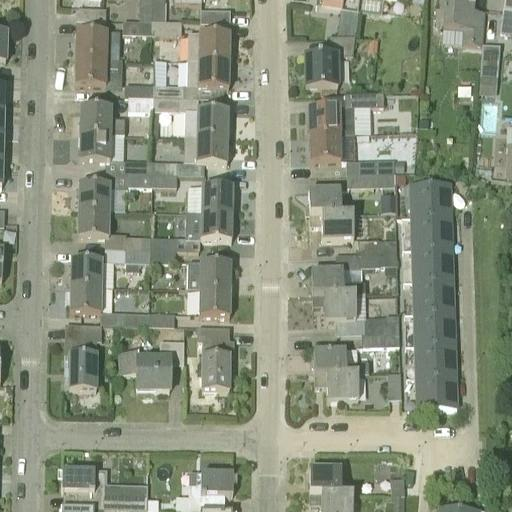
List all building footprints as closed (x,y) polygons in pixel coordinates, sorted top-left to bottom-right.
[(138,0),(138,28),(151,28),(151,0),(138,0)] [(151,0),(151,28),(164,28),(164,0),(151,0)] [(200,9),(200,0),(173,0),(174,8),(200,9)] [(357,18),(359,3),(358,3),(358,0),(317,0),(315,13),(357,18)] [(473,0),(438,0),(438,14),(443,14),(442,34),(462,36),(461,50),(481,51),(484,18),(472,17),(473,0)] [(511,0),(504,0),(500,38),(511,39),(511,0)] [(75,27),(95,28),(105,28),(105,15),(76,14),(75,27)] [(199,30),(209,30),(229,31),(229,18),(200,17),(199,30)] [(151,28),(138,28),(122,27),(121,41),(151,41),(151,28)] [(180,29),(164,28),(151,28),(151,41),(180,42),(180,29)] [(118,66),(119,39),(75,38),(74,65),(105,66),(118,66)] [(228,68),(228,41),(187,40),(186,68),(228,68)] [(354,44),(326,44),(326,63),(303,63),(304,94),(336,93),(336,64),(352,63),(354,44)] [(479,83),(497,84),(499,52),(481,51),(479,83)] [(105,66),(74,65),(74,92),(104,93),(105,66)] [(227,95),(228,68),(186,68),(186,95),(227,95)] [(128,104),(152,105),(153,92),(124,91),(123,104),(128,104)] [(152,105),(181,106),(181,93),(153,92),(152,105)] [(383,113),(382,99),(343,101),(344,114),(307,115),(308,142),(339,141),(354,141),(353,114),(383,113)] [(483,102),(482,130),(498,131),(499,102),(483,102)] [(152,118),(152,105),(128,104),(128,117),(152,118)] [(180,118),(181,106),(152,105),(152,118),(178,119),(177,118),(180,118)] [(79,141),(109,142),(110,115),(79,114),(79,141)] [(196,116),(196,144),(226,144),(227,117),(196,116)] [(109,169),(109,142),(79,141),(78,168),(109,169)] [(308,142),(309,169),(339,168),(339,141),(308,142)] [(226,144),(196,144),(195,171),(225,171),(226,144)] [(151,168),(127,167),(127,180),(151,181),(151,168)] [(346,181),(393,180),(393,167),(345,168),(346,181)] [(176,168),(151,168),(151,181),(176,181),(176,168)] [(105,180),(104,191),(78,190),(77,217),(108,218),(109,195),(127,195),(127,193),(151,193),(151,181),(127,180),(105,180)] [(393,180),(346,181),(346,194),(394,193),(393,180)] [(176,194),(176,181),(151,181),(151,193),(176,194)] [(409,191),(410,223),(450,221),(450,212),(449,212),(448,190),(449,190),(449,189),(409,191)] [(201,193),(200,220),(231,220),(231,193),(201,193)] [(308,196),(308,222),(351,221),(358,220),(358,209),(339,209),(339,195),(308,196)] [(108,218),(77,217),(76,244),(104,245),(104,256),(124,256),(149,257),(150,244),(125,243),(125,241),(108,240),(108,218)] [(231,220),(200,220),(200,234),(184,233),(184,245),(200,245),(200,247),(230,248),(231,220)] [(352,246),(351,221),(308,222),(309,233),(320,233),(321,247),(352,246)] [(450,221),(410,223),(411,255),(451,254),(451,244),(450,244),(449,222),(450,222),(450,221)] [(175,244),(150,244),(149,257),(175,258),(175,244)] [(357,246),(357,260),(396,259),(395,246),(378,246),(378,245),(357,246)] [(411,255),(412,287),(452,286),(452,276),(451,276),(450,265),(450,255),(451,254),(411,255)] [(138,277),(138,269),(149,269),(149,257),(124,256),(124,269),(125,269),(124,277),(138,277)] [(174,269),(175,258),(149,257),(149,269),(174,269)] [(310,277),(311,302),(354,300),(364,300),(364,289),(360,289),(359,274),(379,273),(379,272),(384,272),(384,280),(396,280),(395,271),(396,271),(396,259),(357,260),(358,274),(342,275),(342,276),(310,277)] [(69,293),(100,294),(101,267),(70,266),(69,293)] [(230,269),(187,268),(187,295),(198,295),(198,296),(229,296),(230,269)] [(412,287),(413,319),(453,318),(453,308),(452,308),(451,287),(452,287),(452,286),(412,287)] [(69,293),(69,320),(99,321),(100,294),(69,293)] [(198,323),(228,324),(229,296),(198,296),(198,323)] [(355,326),(355,323),(354,300),(311,302),(311,313),(323,313),(323,327),(355,326)] [(413,319),(414,351),(454,350),(454,340),(453,340),(452,319),(453,319),(453,318),(413,319)] [(148,332),(148,319),(124,319),(124,332),(148,332)] [(148,319),(148,332),(173,333),(173,320),(148,319)] [(361,340),(398,339),(397,321),(385,321),(385,323),(360,323),(361,340)] [(68,397),(96,397),(96,348),(100,348),(100,345),(112,345),(112,332),(69,331),(68,346),(63,346),(63,361),(68,361),(68,397)] [(228,347),(228,335),(197,334),(196,349),(201,349),(200,398),(228,398),(228,363),(233,363),(233,347),(228,347)] [(399,352),(398,339),(361,340),(361,353),(399,352)] [(159,365),(137,365),(137,359),(119,359),(119,380),(136,380),(136,397),(169,397),(169,371),(183,371),(183,348),(159,348),(159,365)] [(414,351),(414,384),(455,383),(455,372),(454,372),(453,362),(453,351),(454,351),(454,350),(414,351)] [(313,382),(356,381),(356,380),(368,380),(367,369),(344,370),(344,355),(313,357),(313,382)] [(385,379),(385,386),(387,406),(400,405),(399,379),(385,379)] [(326,407),(357,406),(356,381),(313,382),(314,393),(325,393),(326,407)] [(455,383),(414,384),(415,416),(456,415),(456,404),(455,404),(454,383),(455,383)] [(340,489),(340,475),(309,474),(308,500),(351,500),(351,489),(340,489)] [(105,501),(105,477),(61,476),(61,498),(70,498),(70,511),(146,511),(146,505),(146,502),(105,501)] [(175,503),(174,511),(221,511),(222,501),(232,501),(232,479),(199,479),(199,492),(189,492),(189,503),(175,503)] [(390,502),(392,501),(403,502),(403,484),(389,485),(390,502)] [(351,511),(351,500),(308,500),(308,511),(320,511),(319,511),(351,511)] [(403,511),(403,502),(392,501),(392,511),(403,511)]
